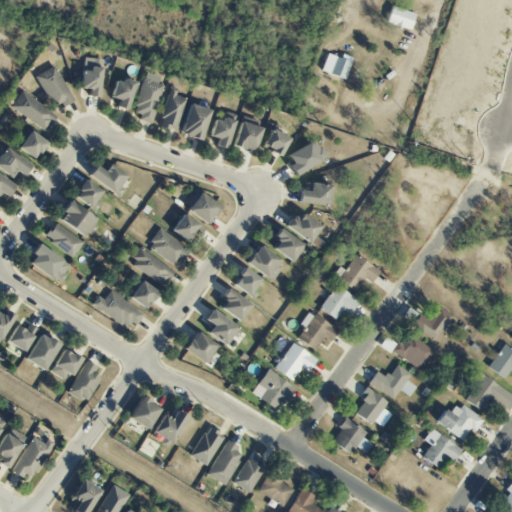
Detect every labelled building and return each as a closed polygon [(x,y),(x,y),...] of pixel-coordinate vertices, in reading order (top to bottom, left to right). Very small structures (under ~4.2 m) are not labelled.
[(384,22),(409,30),(414,14),(389,6),(384,22)] [(352,58),(341,54),(339,58),(326,53),(320,71),(344,80),(352,58)] [(70,102),(56,66),(37,73),(51,109),(70,102)] [(80,67),(78,88),(87,89),(86,95),(96,96),(99,69),(80,67)] [(149,122),(164,79),(146,73),(131,116),(149,122)] [(126,110),(133,83),(114,78),(109,98),(117,100),(115,107),(126,110)] [(55,113),(19,93),(10,109),(45,130),(55,113)] [(159,127),(176,132),(185,97),(168,93),(159,127)] [(208,110),(188,104),(179,134),(200,140),(208,110)] [(216,138),(214,146),(226,148),(233,114),(224,112),(222,121),(212,119),(208,137),(216,138)] [(259,128),(239,121),(231,145),(251,151),(259,128)] [(260,146),(278,156),(287,139),(270,129),(260,146)] [(16,148),(33,160),(45,142),(28,130),(16,148)] [(284,156),(294,175),(325,157),(314,138),(284,156)] [(22,176),(29,165),(3,147),(0,151),(0,170),(12,179),(17,172),(22,176)] [(123,175),(106,163),(101,170),(92,164),(85,175),(117,197),(121,191),(116,187),(123,175)] [(0,194),(1,194),(6,197),(13,186),(0,177),(0,194)] [(71,195),(87,207),(100,191),(83,179),(71,195)] [(329,185),(309,182),(307,191),(297,189),(295,202),(326,206),(329,185)] [(185,211),(205,224),(217,205),(197,192),(185,211)] [(55,218),(80,237),(93,220),(68,201),(55,218)] [(318,226),(296,211),(284,227),(306,243),(318,226)] [(198,237),(203,227),(179,214),(169,232),(186,240),(190,233),(198,237)] [(82,242),(54,223),(43,238),(71,257),(82,242)] [(289,262),(301,245),(276,228),(270,237),(276,241),(270,249),(289,262)] [(181,260),(188,250),(159,229),(146,247),(170,264),(175,257),(181,260)] [(25,265),(57,282),(67,263),(35,245),(25,265)] [(272,281),(282,262),(254,246),(243,265),(272,281)] [(172,271),(140,249),(129,264),(161,287),(172,271)] [(370,283),(378,271),(354,255),(345,270),(339,267),(332,277),(355,292),(364,279),(370,283)] [(245,295),(257,279),(241,267),(229,284),(245,295)] [(155,292),(139,281),(127,298),(143,309),(155,292)] [(341,310),(348,315),(358,300),(334,285),(318,309),(335,320),(341,310)] [(222,300),(217,309),(238,321),(248,303),(223,288),(218,298),(222,300)] [(128,331),(141,314),(109,291),(103,300),(97,296),(91,305),(128,331)] [(433,341),(452,317),(438,306),(427,320),(418,314),(411,324),(433,341)] [(210,326),(204,333),(221,345),(234,327),(209,309),(201,319),(210,326)] [(4,310),(1,316),(0,315),(0,336),(13,316),(4,310)] [(313,351),(319,342),(325,346),(336,331),(307,312),(299,324),(303,326),(295,339),(313,351)] [(13,325),(4,343),(22,352),(35,329),(27,325),(24,331),(13,325)] [(215,346),(194,331),(181,348),(202,364),(215,346)] [(416,371),(432,352),(407,332),(391,351),(416,371)] [(22,361),(41,371),(56,344),(36,334),(22,361)] [(273,370),(291,381),(299,367),(307,371),(315,358),(288,343),(273,370)] [(511,371),(511,350),(502,344),(486,368),(503,379),(509,370),(511,371)] [(78,358),(61,349),(47,372),(64,382),(78,358)] [(67,392),(85,403),(100,378),(92,374),(96,368),(85,361),(67,392)] [(391,400),(398,390),(408,397),(415,387),(405,381),(410,374),(394,364),(385,378),(375,371),(367,383),(391,400)] [(275,412),(292,388),(266,369),(249,393),(275,412)] [(481,413),(489,399),(507,411),(511,402),(511,395),(477,373),(460,400),(481,413)] [(371,425),(385,400),(366,390),(352,415),(371,425)] [(157,407),(137,397),(126,419),(147,429),(157,407)] [(461,441),(469,428),(474,432),(482,420),(455,403),(448,414),(441,409),(432,422),(461,441)] [(160,414),(150,433),(170,443),(184,416),(173,411),(169,419),(160,414)] [(370,445),(361,439),(365,433),(343,418),(336,428),(339,430),(330,443),(349,455),(355,447),(365,454),(370,445)] [(0,465),(4,469),(24,437),(7,427),(0,439),(0,465)] [(221,435),(204,427),(190,459),(208,467),(221,435)] [(442,459),(449,464),(460,450),(429,429),(422,440),(429,445),(420,458),(436,469),(442,459)] [(45,439),(42,444),(32,437),(10,470),(28,481),(53,443),(45,439)] [(223,486),(243,453),(225,442),(205,475),(223,486)] [(265,462),(249,453),(232,485),(249,493),(265,462)] [(292,489),(266,475),(257,493),(282,507),(292,489)] [(71,511),(85,511),(98,490),(79,479),(68,498),(76,502),(70,511),(71,511)] [(504,491),(507,493),(499,507),(509,511),(511,511),(511,480),(511,479),(504,491)] [(117,511),(127,494),(111,485),(95,511),(117,511)] [(314,497),(299,489),(285,511),(318,511),(320,510),(310,505),(314,497)]
